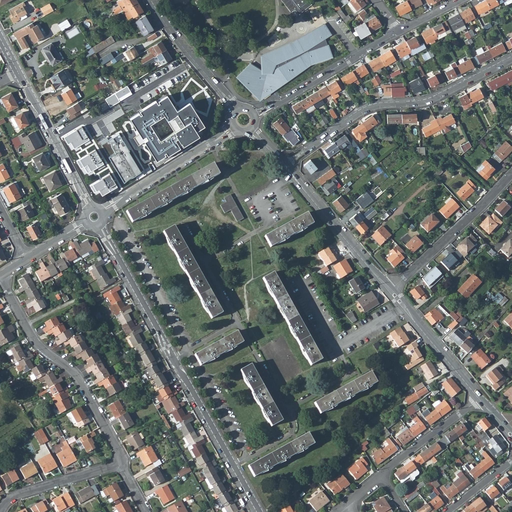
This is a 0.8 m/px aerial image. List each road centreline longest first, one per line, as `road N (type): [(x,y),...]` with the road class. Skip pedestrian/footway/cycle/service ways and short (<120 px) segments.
road 1 (residential): [(259,511),(101,226)]
road 2 (residential): [(285,165),(363,110),(424,101),(511,58)]
road 3 (residential): [(2,272),(34,342),(75,375),(121,463)]
road 4 (residential): [(389,290),(511,173)]
road 5 (residential): [(397,33),(255,115)]
road 6 (residential): [(285,165),(389,290)]
road 7 (residential): [(103,210),(234,127)]
road 8 (residential): [(17,72),(89,208)]
road 9 (residential): [(389,290),(479,399)]
road 10 (residential): [(151,0),(236,110)]
road 11 (residential): [(121,463),(19,493),(0,510)]
road 12 (residential): [(381,473),(479,399)]
